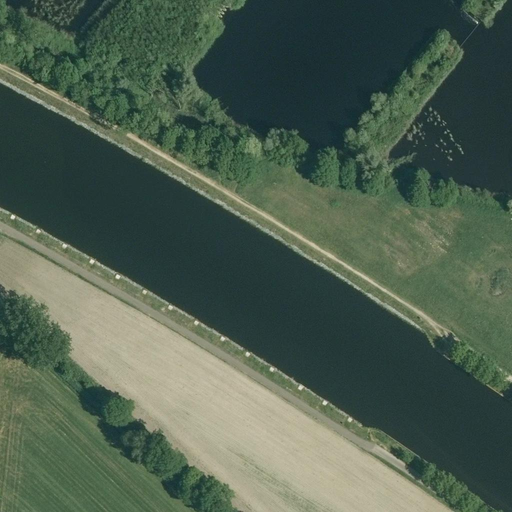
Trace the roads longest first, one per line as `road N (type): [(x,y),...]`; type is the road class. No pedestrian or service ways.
road 1 (track): [(511,379),(257,214),(0,74)]
road 2 (track): [(462,511),(261,375),(0,226)]
